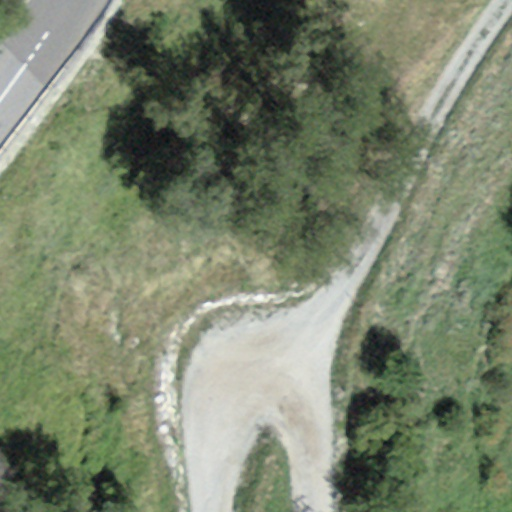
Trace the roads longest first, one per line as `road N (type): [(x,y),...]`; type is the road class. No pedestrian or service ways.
road 1 (track): [(511,11),(285,384)]
road 2 (track): [(212,511),(229,403),(238,389),(277,380),(306,405),(315,511)]
